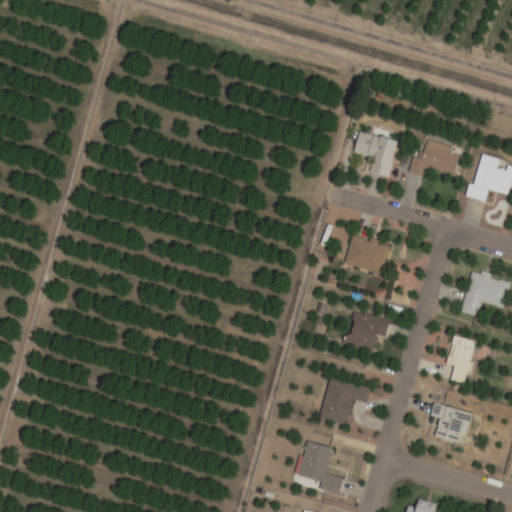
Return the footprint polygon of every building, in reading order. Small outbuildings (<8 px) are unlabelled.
[(369,174),(388,178),(396,141),(357,133),(353,154),(372,158),(369,174)] [(424,141),(419,159),(412,157),(407,174),(422,178),(425,169),(452,176),(459,151),(424,141)] [(484,203),(487,191),(508,196),(511,178),(511,169),(498,166),(499,160),(478,155),(467,199),(484,203)] [(388,246),(350,237),(344,266),(381,275),(388,246)] [(503,309),(509,281),(469,273),(461,314),(477,317),(480,304),(503,309)] [(388,322),(352,312),(344,346),(372,353),(376,337),(384,339),(388,322)] [(446,365),(452,367),(450,381),(466,384),(474,342),(451,337),(446,365)] [(319,420),(345,426),(351,402),(365,405),(369,389),(329,379),(319,420)] [(470,414),(433,405),(429,417),(438,419),(434,437),(462,444),(470,414)] [(331,449),(305,442),(296,478),(319,484),(318,491),(337,496),(342,479),(324,475),(331,449)] [(433,511),(435,505),(415,501),(414,509),(406,508),(404,511),(433,511)]
